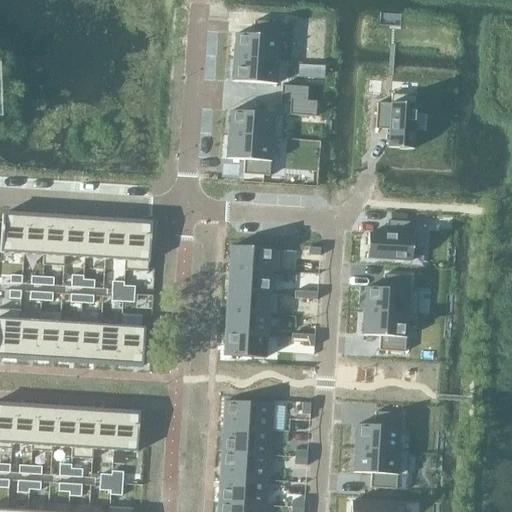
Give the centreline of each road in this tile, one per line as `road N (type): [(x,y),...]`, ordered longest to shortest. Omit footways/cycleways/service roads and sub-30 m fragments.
road 1 (residential): [(322,511),(340,209),(191,202)]
road 2 (residential): [(191,202),(0,193)]
road 3 (residential): [(202,18),(191,202)]
